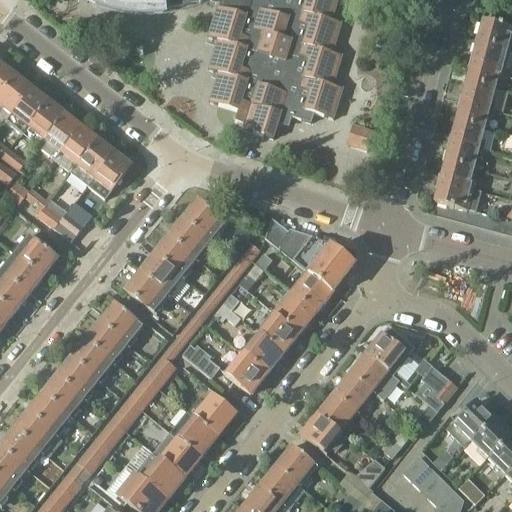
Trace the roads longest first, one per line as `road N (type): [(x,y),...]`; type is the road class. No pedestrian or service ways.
road 1 (residential): [(0,391),(186,158)]
road 2 (residential): [(384,301),(360,314),(201,511)]
road 3 (residential): [(453,0),(394,234)]
road 4 (residential): [(0,15),(186,158)]
road 5 (residential): [(186,158),(394,234)]
road 6 (residential): [(511,380),(443,318),(384,301)]
road 7 (residential): [(394,234),(511,266)]
